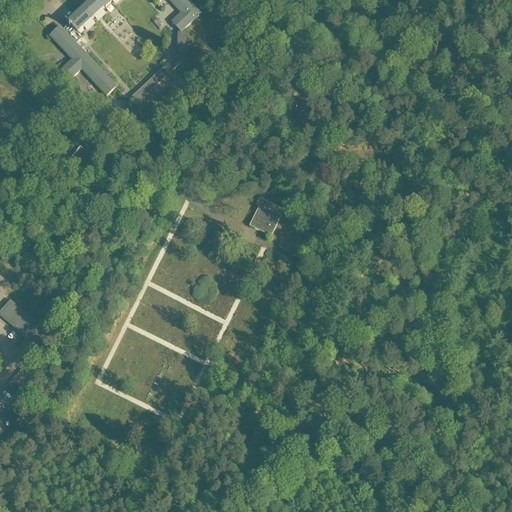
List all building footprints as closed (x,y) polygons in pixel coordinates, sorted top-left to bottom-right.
[(79,34),(99,16),(106,10),(107,11),(112,6),(111,5),(116,0),(169,0),(183,15),(173,24),(182,33),(179,35),(179,52),(182,55),(133,100),(138,105),(187,61),(184,58),(188,55),(188,36),(185,32),(202,17),(186,0),(83,0),(89,6),(69,24),(72,26),(65,33),(61,29),(51,38),(74,62),(63,71),(72,81),(83,71),(108,98),(117,89),(77,45),(84,39),(79,34)] [(170,56),(160,65),(164,69),(174,59),(170,56)] [(75,168),(87,153),(81,149),(69,164),(75,168)] [(249,228),(271,238),(284,212),(259,200),(256,207),(259,209),(249,228)] [(0,317),(40,352),(52,338),(11,302),(0,315),(0,317)] [(16,399),(34,378),(24,370),(7,391),(16,399)]
